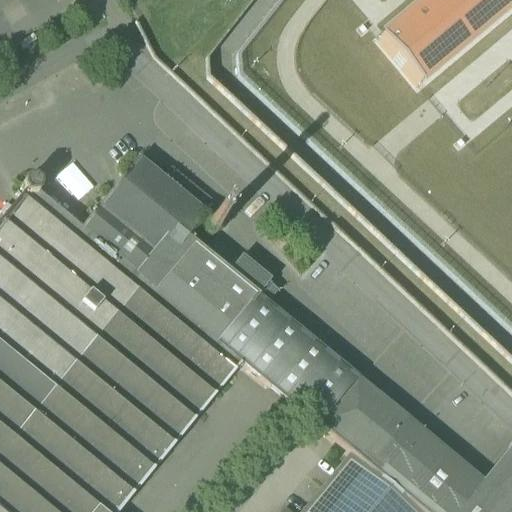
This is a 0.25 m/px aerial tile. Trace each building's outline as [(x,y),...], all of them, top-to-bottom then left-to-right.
[(511,0),(428,0),(377,43),(416,90),(511,9),(511,0)] [(185,241),(205,217),(161,181),(137,162),(80,231),(242,367),(289,405),(351,457),(377,478),(416,431),(262,305),(274,291),(238,262),(227,275),(185,241)] [(170,171),(161,181),(205,217),(213,207),(170,171)] [(21,195),(22,196),(27,199),(32,198),(36,194),(37,193),(36,186),(31,182),(24,183),(20,188),(21,195)] [(118,511),(175,445),(236,372),(237,373),(242,367),(80,231),(36,194),(32,198),(27,199),(22,196),(0,223),(0,354),(49,395),(13,438),(12,437),(0,452),(0,511),(1,511),(118,511)] [(205,230),(205,232),(206,235),(207,237),(209,238),(212,238),(214,237),(216,236),(217,234),(218,231),(217,229),(215,227),(213,226),(211,225),(208,226),(206,228),(205,230)] [(0,511),(1,511),(0,511),(0,452),(12,437),(13,438),(49,395),(0,354),(0,511)] [(479,482),(416,431),(377,478),(418,511),(458,511),(481,484),(479,482)] [(511,445),(479,482),(481,484),(511,509),(511,445)] [(418,511),(377,478),(351,457),(325,489),(306,511),(418,511)] [(511,511),(511,509),(481,484),(458,511),(511,511)]
